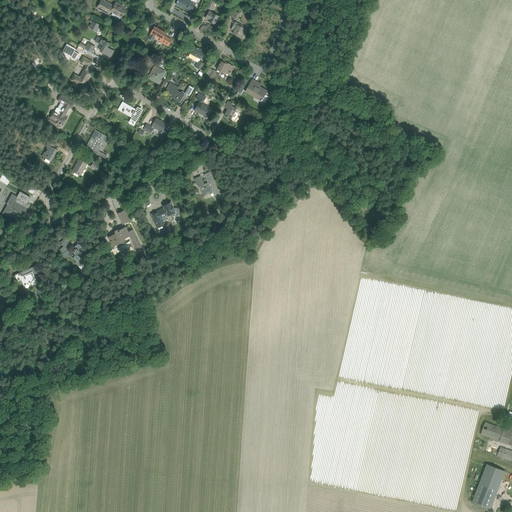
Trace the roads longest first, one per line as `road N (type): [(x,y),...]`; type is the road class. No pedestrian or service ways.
road 1 (unclassified): [(55,220),(206,144),(203,133),(113,84)]
road 2 (unclassified): [(148,6),(258,68),(290,0)]
road 3 (unclassified): [(55,220),(48,193),(113,84)]
